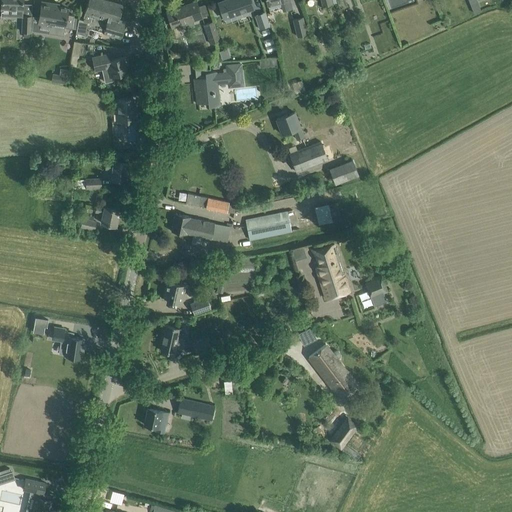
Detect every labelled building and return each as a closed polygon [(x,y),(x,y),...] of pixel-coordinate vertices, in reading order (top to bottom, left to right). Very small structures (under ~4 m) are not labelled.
[(1,0),(1,16),(9,16),(10,9),(23,10),(23,0),(1,0)] [(77,29),(76,33),(86,36),(88,28),(103,33),(111,35),(120,38),(125,21),(118,19),(123,5),(105,0),(88,0),(87,5),(84,12),(85,12),(83,20),(81,19),(79,18),(77,29)] [(225,0),(218,3),(223,19),(253,8),(250,0),(225,0)] [(285,10),(292,8),(289,0),(266,0),(268,5),(283,2),(285,10)] [(166,12),(172,27),(202,17),(196,1),(185,5),(186,7),(182,8),(181,7),(166,12)] [(38,23),(50,25),(49,33),(63,36),(65,25),(71,26),(71,29),(72,29),(74,15),(67,14),(68,9),(58,7),(59,4),(42,2),(38,23)] [(255,16),(260,29),(269,26),(265,13),(255,16)] [(22,32),(24,32),(23,37),(30,37),(30,32),(31,32),(32,16),(23,16),(22,32)] [(293,19),(297,36),(307,34),(303,17),(293,19)] [(213,22),(204,25),(210,44),(219,41),(217,35),(213,22)] [(128,64),(126,56),(110,60),(109,53),(105,54),(92,57),(95,71),(102,69),(105,82),(113,80),(112,76),(127,73),(126,65),(128,64)] [(276,59),(262,60),(263,67),(277,66),(276,59)] [(241,79),(242,79),(241,72),(240,72),(240,65),(241,65),(241,64),(227,66),(227,68),(223,69),(223,73),(216,74),(216,72),(205,73),(205,77),(194,78),(195,90),(197,90),(198,104),(208,103),(208,107),(219,106),(217,83),(228,82),(229,86),(243,85),(242,85),(241,79)] [(53,74),(52,81),(66,83),(67,76),(53,74)] [(134,110),(133,98),(116,99),(118,121),(137,120),(136,109),(134,110)] [(300,128),(294,112),(276,119),(282,134),(293,130),(297,139),(303,137),(300,128)] [(347,124),(325,132),(331,146),(352,138),(347,124)] [(289,153),(296,173),(328,160),(321,141),(297,150),(289,153)] [(359,175),(353,160),(329,168),(335,184),(359,175)] [(113,169),(112,179),(126,180),(128,164),(106,161),(105,169),(113,169)] [(101,180),(66,181),(67,188),(86,188),(101,188),(101,180)] [(188,193),(186,203),(192,204),(216,209),(218,200),(194,194),(188,193)] [(337,201),(314,206),(318,224),(341,219),(337,201)] [(103,214),(101,223),(116,226),(119,210),(96,205),(95,212),(103,214)] [(287,211),(245,219),(250,240),(291,231),(287,211)] [(193,234),(196,219),(190,217),(190,216),(175,213),(171,231),(186,234),(187,233),(193,234)] [(82,218),(80,226),(94,229),(96,221),(82,218)] [(225,225),(196,219),(193,234),(222,241),(225,225)] [(326,299),(349,291),(335,244),(315,250),(320,265),(316,266),(326,299)] [(374,306),(387,300),(383,293),(387,291),(381,276),(365,283),(374,306)] [(170,299),(169,302),(182,305),(186,285),(168,281),(164,298),(170,299)] [(207,298),(190,304),(194,314),(211,308),(207,298)] [(36,318),(33,332),(44,334),(45,327),(47,327),(48,320),(36,318)] [(183,347),(185,340),(177,338),(179,328),(164,325),(162,335),(164,335),(161,350),(173,353),(175,345),(183,347)] [(64,328),(54,327),(52,339),(62,340),(61,343),(67,344),(66,355),(81,358),(84,344),(82,344),(83,338),(72,336),(73,333),(64,331),(64,328)] [(192,343),(195,351),(210,346),(207,338),(192,343)] [(335,350),(332,352),(326,344),(309,357),(340,398),(357,386),(336,358),(339,356),(340,354),(340,352),(338,351),(337,350),(335,350)] [(72,395),(80,366),(65,362),(57,391),(72,395)] [(240,380),(224,380),(223,392),(240,393),(240,380)] [(181,398),(178,412),(211,420),(214,406),(181,398)] [(169,413),(148,408),(144,424),(157,427),(156,430),(164,432),(169,413)] [(341,450),(360,425),(347,415),(328,440),(341,450)] [(12,472),(2,475),(5,482),(14,478),(12,472)] [(26,478),(23,489),(31,491),(37,492),(43,494),(45,482),(26,478)] [(27,508),(25,511),(47,511),(48,511),(49,511),(49,510),(52,500),(49,499),(49,496),(43,494),(37,492),(33,510),(27,508)]
